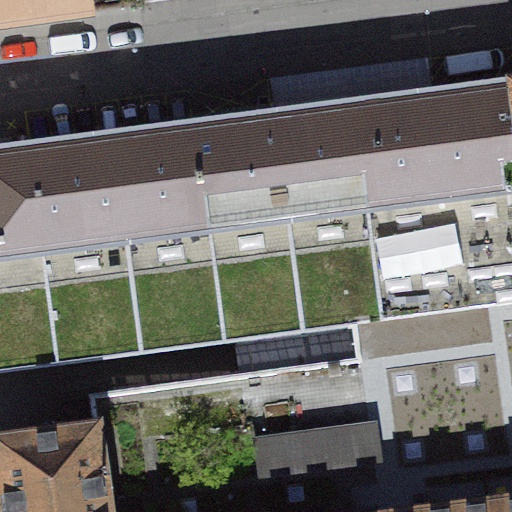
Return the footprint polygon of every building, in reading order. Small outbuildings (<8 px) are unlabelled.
[(0,0),(0,22),(85,11),(83,0),(0,0)] [(30,145),(0,149),(0,373),(353,327),(511,305),(511,81),(486,85),(430,93),(431,105),(354,115),(352,103),(312,108),(272,113),(274,126),(243,130),(32,158),(30,145)] [(511,305),(353,327),(355,341),(357,358),(91,395),(106,511),(434,511),(500,503),(511,501),(511,305)] [(106,511),(91,395),(90,395),(94,428),(0,440),(0,483),(3,485),(6,511),(106,511)] [(511,511),(511,501),(500,503),(501,511),(511,511)] [(501,511),(500,503),(434,511),(501,511)]
